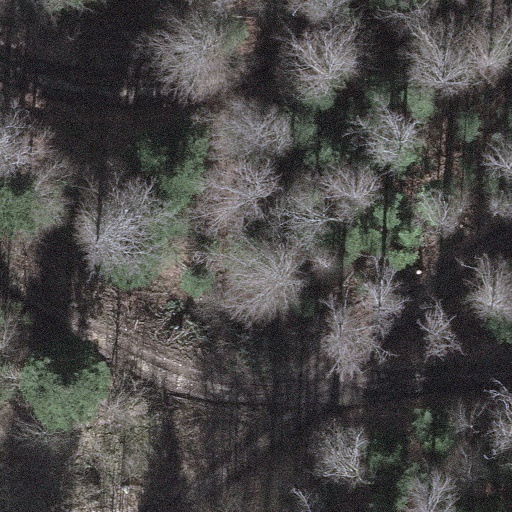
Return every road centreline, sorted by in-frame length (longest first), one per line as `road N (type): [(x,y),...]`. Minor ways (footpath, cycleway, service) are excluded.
road 1 (track): [(0,497),(88,499),(174,483),(230,462),(511,238)]
road 2 (track): [(0,239),(86,313),(209,373),(511,375)]
road 3 (track): [(0,47),(55,64),(133,73),(242,60),(468,0)]
